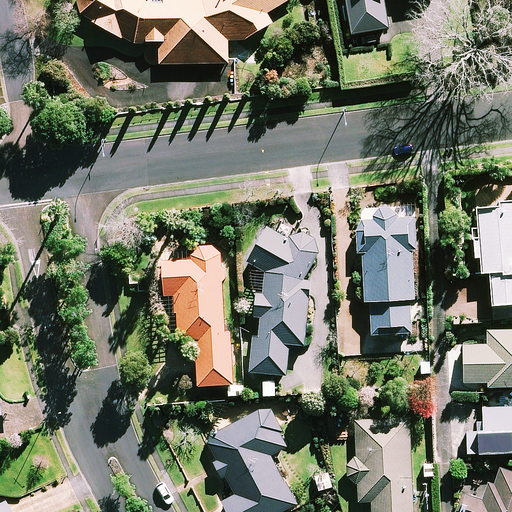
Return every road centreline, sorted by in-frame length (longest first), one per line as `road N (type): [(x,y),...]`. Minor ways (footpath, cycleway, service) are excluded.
road 1 (residential): [(511,115),(41,175)]
road 2 (residential): [(41,175),(83,199),(115,409)]
road 3 (residential): [(77,420),(21,205),(41,175)]
road 4 (residential): [(9,0),(20,106),(41,175)]
